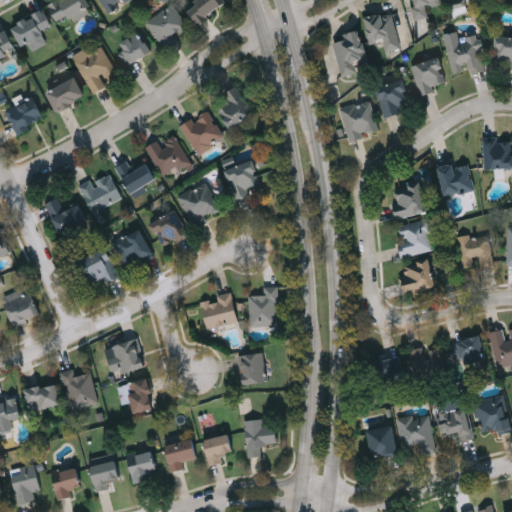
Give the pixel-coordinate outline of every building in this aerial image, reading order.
[(57,21),(70,15),(73,22),(93,13),(86,0),(58,0),(49,5),(57,21)] [(128,0),(110,12),(101,0),(128,0)] [(221,0),(225,5),(200,24),(188,9),(199,0),(221,0)] [(414,20),(412,0),(438,0),(439,5),(427,7),(428,18),(414,20)] [(462,0),(466,11),(453,14),(449,0),(462,0)] [(189,25),(175,35),(180,41),(168,50),(147,22),(173,3),(189,25)] [(15,25),(45,10),(53,26),(44,30),(49,42),(28,52),(15,25)] [(365,17),(394,13),(399,49),(385,51),(383,41),(369,43),(365,17)] [(0,34),(7,30),(19,50),(0,61),(0,34)] [(153,50),(131,65),(118,45),(140,31),(153,50)] [(358,72),(340,76),(333,39),(362,33),(368,62),(356,64),(358,72)] [(495,37),(511,37),(511,67),(495,67),(495,37)] [(469,69),(451,73),(446,44),(478,38),(484,71),(469,73),(469,69)] [(77,61),(103,45),(121,77),(95,92),(77,61)] [(448,84),(422,95),(410,68),(437,57),(448,84)] [(88,96),(59,112),(48,92),(77,76),(88,96)] [(414,107),(387,119),(375,90),(402,79),(414,107)] [(233,128),(214,104),(236,87),(254,111),(233,128)] [(18,133),(7,111),(34,96),(46,118),(18,133)] [(340,108),(369,99),(380,131),(351,140),(340,108)] [(227,136),(201,154),(182,126),(208,108),(227,136)] [(192,163),(163,177),(148,145),(160,140),(160,141),(177,133),(192,163)] [(483,138),(511,138),(511,168),(483,169),(483,138)] [(118,167),(143,153),(155,175),(130,189),(118,167)] [(238,199),(227,171),(254,160),(265,188),(238,199)] [(441,169),(468,162),(475,190),(448,196),(441,169)] [(124,198),(95,213),(81,186),(109,171),(124,198)] [(224,210),(196,226),(180,197),(209,182),(224,210)] [(396,215),(396,186),(424,186),(424,215),(396,215)] [(89,222),(62,234),(47,203),(61,197),(67,210),(80,203),(89,222)] [(166,249),(151,223),(175,208),(191,234),(166,249)] [(435,249),(402,256),(396,226),(429,219),(435,249)] [(139,257),(127,264),(115,242),(141,228),(156,255),(142,262),(139,257)] [(0,232),(4,231),(12,253),(0,257),(0,232)] [(489,233),(494,267),(478,269),(478,266),(463,269),(459,237),(489,233)] [(121,274),(97,288),(81,261),(105,247),(121,274)] [(436,288),(405,293),(400,265),(431,260),(436,288)] [(16,325),(4,297),(30,286),(42,314),(16,325)] [(251,326),(251,295),(266,295),(266,286),(279,286),(279,326),(251,326)] [(202,300),(233,293),(239,320),(209,328),(202,300)] [(511,363),(499,367),(490,333),(505,329),(505,330),(511,328),(511,363)] [(462,358),(455,359),(451,343),(480,336),(486,360),(464,365),(462,358)] [(114,374),(109,345),(140,340),(145,369),(114,374)] [(441,348),(446,373),(414,379),(408,351),(423,348),(424,351),(441,348)] [(267,383),(245,384),(244,354),(266,353),(267,383)] [(401,380),(372,385),(368,363),(397,358),(401,380)] [(93,372),(99,402),(72,408),(64,371),(75,368),(77,375),(93,372)] [(133,402),(124,403),(120,384),(151,378),(156,408),(135,412),(133,402)] [(33,411),(27,390),(57,381),(63,403),(33,411)] [(14,421),(16,428),(3,433),(0,424),(0,400),(17,395),(25,417),(14,421)] [(481,436),(475,400),(504,395),(511,431),(481,436)] [(436,415),(465,407),(474,439),(462,442),(459,432),(443,436),(436,415)] [(397,419),(428,412),(436,451),(422,454),(420,443),(402,446),(397,419)] [(278,443),(262,444),(263,455),(249,456),(247,419),(265,418),(265,425),(277,424),(278,443)] [(368,429),(393,424),(398,451),(372,456),(368,429)] [(225,461),(211,464),(205,439),(231,432),(235,450),(223,453),(225,461)] [(185,467),(173,470),(166,444),(194,437),(199,457),(183,461),(185,467)] [(149,479),(135,482),(130,455),(155,449),(159,468),(148,470),(149,479)] [(110,488),(99,491),(93,465),(117,459),(121,477),(108,480),(110,488)] [(20,504),(12,468),(37,463),(42,489),(34,490),(36,501),(20,504)] [(74,497),(58,498),(56,470),(80,469),(81,485),(73,486),(74,497)]
